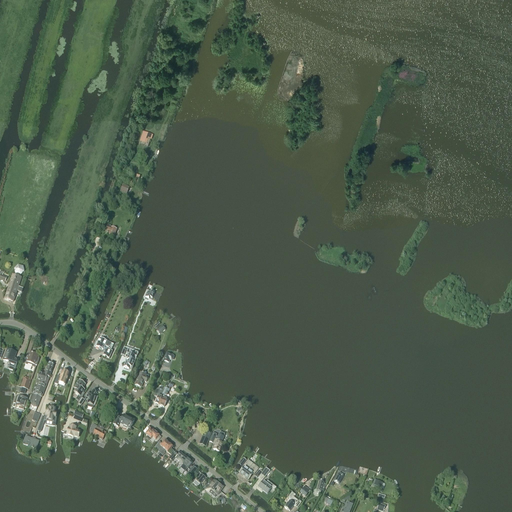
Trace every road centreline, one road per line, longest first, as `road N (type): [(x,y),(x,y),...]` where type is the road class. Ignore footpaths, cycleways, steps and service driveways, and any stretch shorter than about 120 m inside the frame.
road 1 (tertiary): [(261,511),(45,342),(0,322)]
road 2 (track): [(49,346),(66,320),(160,57)]
